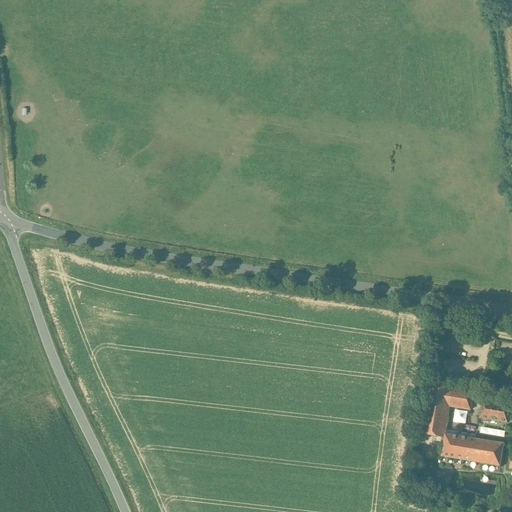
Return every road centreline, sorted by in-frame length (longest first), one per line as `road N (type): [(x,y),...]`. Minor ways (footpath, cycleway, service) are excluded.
road 1 (unclassified): [(3,220),(207,265),(511,309)]
road 2 (tertiary): [(3,220),(53,358),(126,511)]
